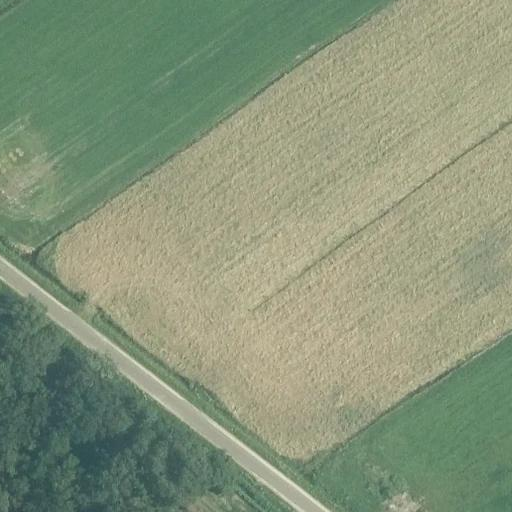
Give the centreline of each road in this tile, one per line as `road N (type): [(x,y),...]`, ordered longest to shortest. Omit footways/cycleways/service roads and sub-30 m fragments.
road 1 (unclassified): [(307,511),(0,273)]
road 2 (track): [(211,511),(0,339)]
